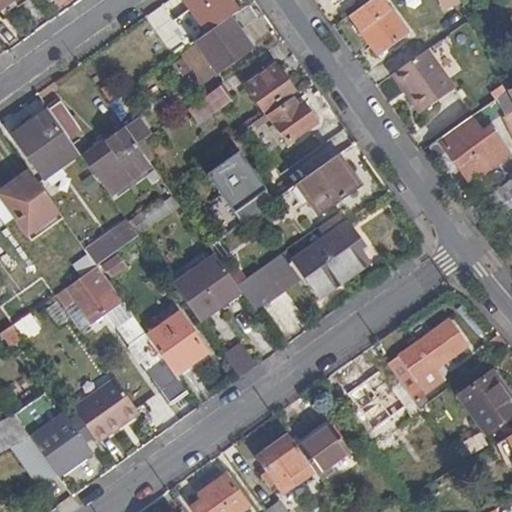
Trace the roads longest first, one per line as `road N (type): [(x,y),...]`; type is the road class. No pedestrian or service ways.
road 1 (residential): [(94,511),(461,250)]
road 2 (residential): [(461,250),(279,0)]
road 3 (residential): [(0,85),(121,0)]
